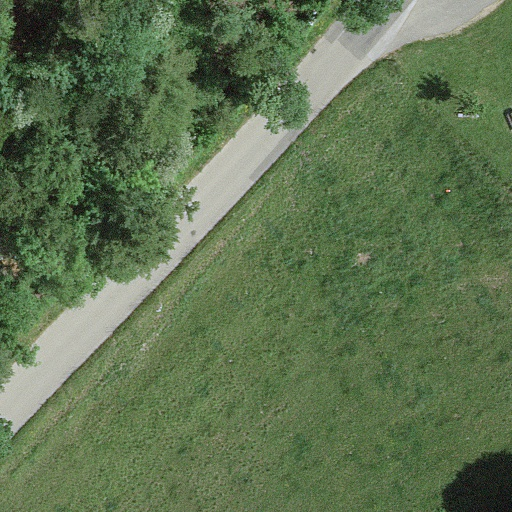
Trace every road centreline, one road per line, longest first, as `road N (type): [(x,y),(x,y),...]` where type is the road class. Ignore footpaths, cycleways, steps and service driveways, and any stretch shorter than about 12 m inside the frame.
road 1 (tertiary): [(0,423),(198,218),(360,32)]
road 2 (unclassified): [(491,0),(463,15),(360,32)]
